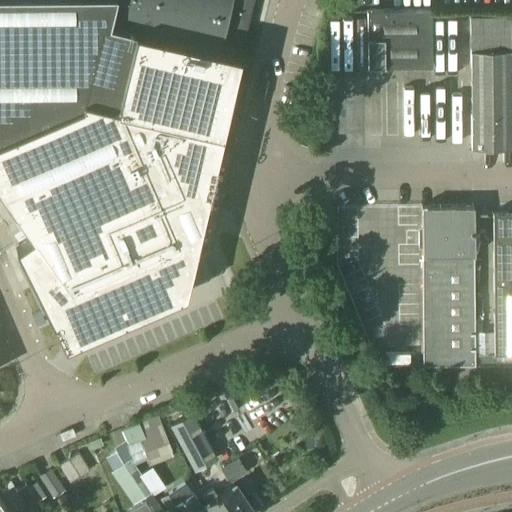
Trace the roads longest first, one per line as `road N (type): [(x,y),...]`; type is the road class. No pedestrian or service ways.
road 1 (unclassified): [(57,425),(293,312)]
road 2 (unclassified): [(252,177),(511,176)]
road 3 (unclassified): [(252,177),(259,114),(293,0)]
road 4 (unclassified): [(361,456),(293,312)]
road 5 (unclassified): [(57,425),(0,290)]
road 6 (unclassified): [(293,312),(263,239),(252,177)]
road 7 (unclassified): [(389,501),(511,457)]
